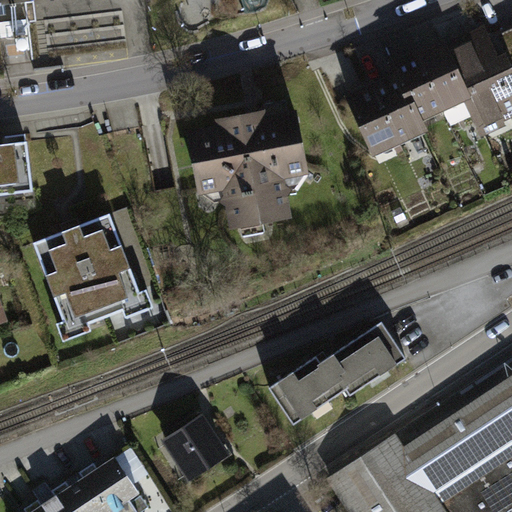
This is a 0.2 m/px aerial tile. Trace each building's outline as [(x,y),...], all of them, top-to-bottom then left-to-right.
[(28,0),(0,0),(0,8),(30,4),(28,0)] [(492,35),(486,22),(450,40),(472,92),(464,97),(481,136),(506,124),(504,120),(511,116),(511,59),(506,47),(498,49),(492,35)] [(511,25),(492,35),(498,49),(506,47),(511,59),(511,25)] [(445,30),(389,54),(394,65),(404,89),(412,85),(424,116),(464,97),(472,92),(450,40),(445,30)] [(394,65),(345,88),(373,152),(428,126),(424,116),(412,85),(404,89),(394,65)] [(219,116),(188,122),(200,184),(222,180),(230,217),(294,204),(287,169),(309,164),(296,102),(267,108),(265,99),(217,109),(219,116)] [(17,143),(0,145),(0,193),(23,192),(17,143)] [(106,217),(30,247),(60,322),(52,325),(58,340),(81,330),(78,322),(116,308),(120,319),(147,309),(139,288),(134,290),(106,217)] [(410,355),(382,313),(320,356),(317,352),(268,385),(295,424),(347,390),(350,395),(410,355)] [(511,511),(511,359),(400,433),(395,435),(328,483),(347,511),(511,511)] [(203,409),(162,434),(190,476),(232,450),(203,409)] [(113,454),(76,478),(98,511),(103,511),(137,490),(113,454)] [(98,511),(76,478),(45,499),(53,511),(98,511)] [(53,511),(45,499),(24,511),(53,511)]
